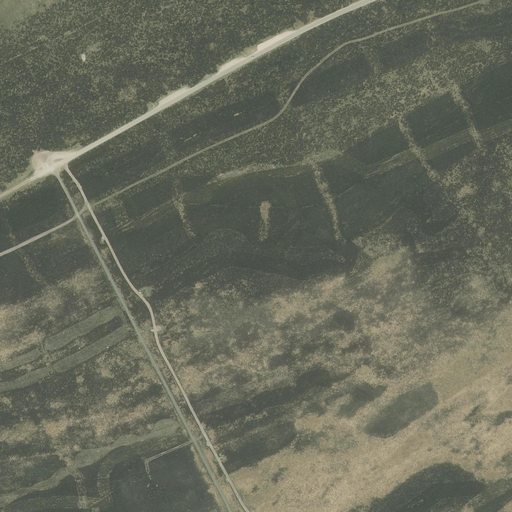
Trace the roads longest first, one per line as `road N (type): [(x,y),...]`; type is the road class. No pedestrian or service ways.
road 1 (unknown): [(0,255),(274,118),(309,70),(348,42),(486,0)]
road 2 (track): [(246,511),(152,335),(149,307),(59,164)]
road 3 (unclassified): [(370,0),(78,153)]
